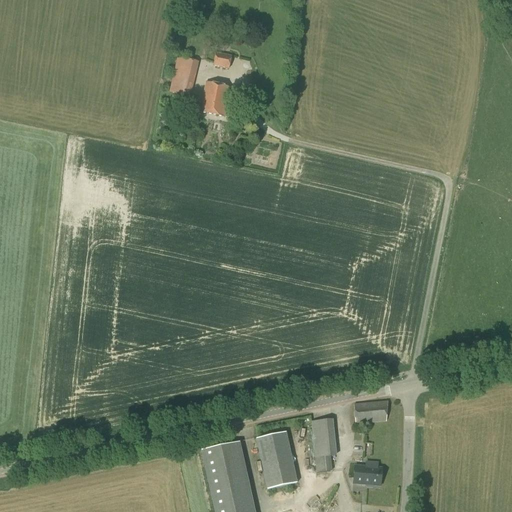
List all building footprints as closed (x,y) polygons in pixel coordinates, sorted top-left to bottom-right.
[(229,70),(231,57),(216,53),(213,66),(229,70)] [(190,98),(198,62),(177,57),(169,93),(190,98)] [(224,117),(229,89),(206,84),(200,112),(224,117)] [(355,425),(385,422),(385,402),(353,405),(355,425)] [(316,474),(331,472),(330,457),(336,457),(332,420),(311,422),(316,474)] [(267,491),(296,485),(285,433),(256,440),(267,491)] [(348,456),(378,456),(378,442),(348,442),(348,456)] [(213,511),(254,511),(239,443),(200,452),(213,511)] [(364,466),(354,466),(352,485),(365,486),(365,488),(372,488),(372,487),(380,488),(382,468),(377,468),(378,463),(365,462),(364,466)]
